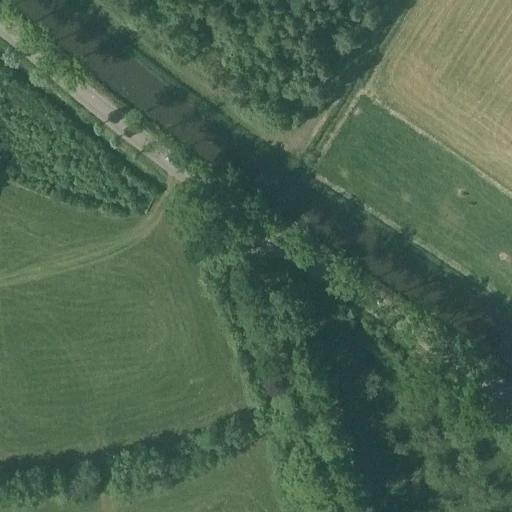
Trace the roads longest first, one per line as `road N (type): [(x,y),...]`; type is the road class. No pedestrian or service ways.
road 1 (unclassified): [(511,396),(236,213),(0,23)]
road 2 (track): [(236,213),(344,511)]
